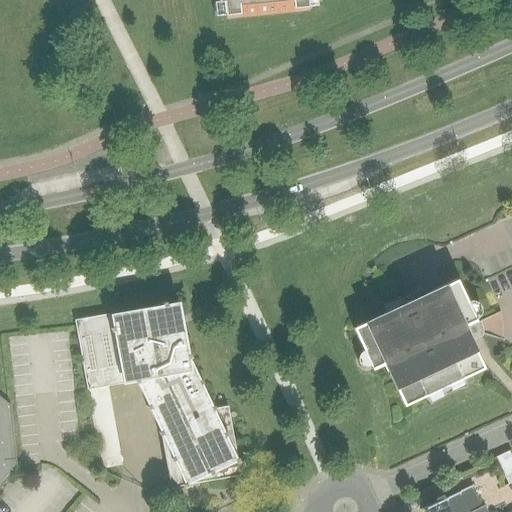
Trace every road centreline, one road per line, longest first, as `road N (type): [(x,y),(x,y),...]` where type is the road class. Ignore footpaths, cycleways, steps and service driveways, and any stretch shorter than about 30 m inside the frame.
road 1 (primary): [(511,47),(260,147),(0,211)]
road 2 (primary): [(0,255),(206,215),(423,146),(511,108)]
road 3 (residential): [(366,497),(511,427)]
road 4 (unknown): [(511,231),(366,294)]
